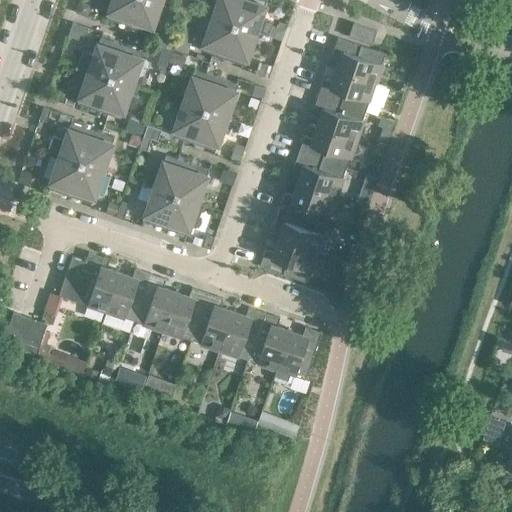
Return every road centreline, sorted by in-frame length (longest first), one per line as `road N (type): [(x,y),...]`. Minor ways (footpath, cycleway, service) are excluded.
road 1 (residential): [(217,275),(309,0)]
road 2 (residential): [(0,200),(217,275)]
road 3 (residential): [(0,157),(55,0)]
road 4 (residential): [(511,54),(436,30),(381,0)]
